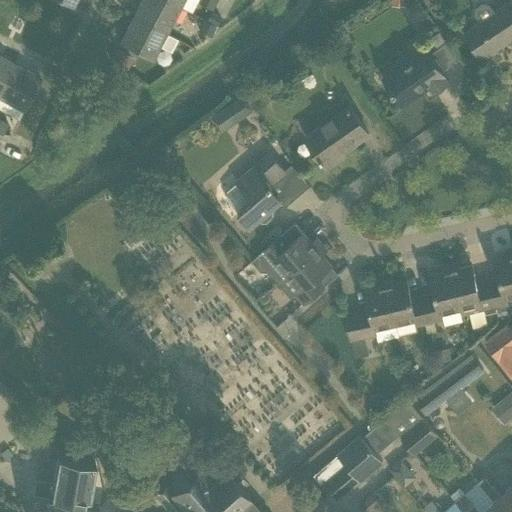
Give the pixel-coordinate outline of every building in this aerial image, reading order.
[(166,0),(141,0),(133,16),(166,33),(180,7),(166,0)] [(199,0),(199,2),(211,9),(216,0),(199,0)] [(506,42),(511,38),(511,3),(511,1),(495,12),(489,4),(483,3),(476,8),(474,14),(480,23),(465,33),(482,59),(499,47),(498,45),(505,40),(506,42)] [(216,26),(220,17),(210,12),(206,21),(216,26)] [(153,58),(166,33),(133,16),(120,42),(153,58)] [(214,26),(203,20),(197,30),(208,36),(214,26)] [(429,38),(433,43),(436,48),(446,42),(439,32),(429,38)] [(317,57),(324,57),(328,52),(328,46),(323,41),(317,41),(312,46),(312,53),(317,57)] [(118,49),(110,61),(126,71),(134,58),(118,49)] [(391,89),(402,105),(430,86),(434,92),(447,83),(443,77),(444,75),(426,49),(384,78),(391,89)] [(0,90),(14,64),(0,56),(0,90)] [(0,96),(24,108),(40,77),(14,64),(0,90),(0,96)] [(223,132),(253,112),(242,95),(211,116),(223,132)] [(305,136),(326,167),(344,155),(341,150),(355,140),(356,142),(369,133),(350,106),(305,136)] [(287,172),(274,157),(269,152),(254,164),(255,165),(222,194),(238,213),(250,226),(265,213),(266,215),(270,212),(268,211),(280,200),(270,188),(273,186),(272,185),(287,172)] [(277,282),(321,244),(317,239),(312,243),(303,233),(289,245),(281,235),(261,252),(252,260),(261,271),(268,271),(277,282)] [(306,304),(325,287),(317,277),(331,265),(321,254),(326,250),(321,244),(277,282),(278,282),(288,273),(301,288),(296,292),(306,304)] [(488,281),(494,308),(496,307),(506,305),(506,303),(507,303),(506,296),(511,294),(511,249),(508,250),(509,256),(496,260),(500,278),(488,281)] [(457,262),(450,264),(460,307),(461,316),(484,311),(485,315),(495,313),(494,308),(488,281),(477,283),(472,265),(458,268),(457,262)] [(435,293),(423,296),(431,333),(436,331),(435,320),(442,318),(440,312),(460,307),(450,264),(443,266),(444,272),(430,275),(435,293)] [(392,278),(385,279),(395,323),(415,318),(417,324),(425,322),(427,334),(431,333),(423,296),(412,299),(407,281),(393,284),(392,278)] [(375,327),(395,323),(385,279),(378,281),(379,287),(365,291),(370,308),(345,314),(351,340),(376,334),(375,327)] [(154,280),(145,288),(149,294),(159,286),(154,280)] [(508,314),(506,305),(496,307),(497,312),(498,316),(508,314)] [(511,331),(507,324),(485,341),(511,376),(511,331)] [(448,348),(436,351),(438,362),(450,360),(448,348)] [(418,403),(426,414),(484,371),(473,356),(419,396),(422,400),(418,403)] [(369,395),(373,414),(392,410),(388,391),(369,395)] [(511,391),(502,400),(511,412),(511,391)] [(17,399),(24,407),(33,400),(25,392),(17,399)] [(438,434),(408,398),(384,418),(399,435),(412,450),(411,451),(415,455),(438,434)] [(377,454),(399,435),(384,418),(362,438),(377,454)] [(383,461),(377,454),(362,438),(361,435),(337,455),(360,480),(383,461)] [(133,439),(117,436),(113,455),(129,458),(133,439)] [(322,485),(336,501),(360,480),(337,455),(314,475),(322,485)] [(48,497),(45,511),(95,511),(97,505),(80,502),(81,497),(88,498),(95,463),(57,456),(52,481),(35,478),(32,494),(48,497)] [(402,458),(390,468),(405,484),(416,474),(402,458)] [(211,477),(202,467),(199,463),(198,464),(198,463),(196,465),(197,466),(194,468),(192,466),(191,465),(189,464),(187,463),(185,463),(183,463),(181,463),(179,464),(178,464),(176,465),(174,467),(173,468),(172,470),(171,472),(171,474),(171,476),(171,478),(171,480),(172,481),(173,483),(174,485),(172,486),(171,487),(167,482),(167,481),(166,480),(166,481),(158,471),(146,481),(154,491),(155,492),(172,510),(169,511),(260,511),(258,509),(258,508),(257,508),(260,505),(258,504),(256,506),(255,505),(247,496),(247,495),(248,494),(247,494),(249,493),(247,491),(246,492),(241,487),(247,482),(235,468),(229,474),(224,468),(225,467),(224,466),(223,466),(222,466),(221,467),(221,468),(211,477)] [(485,476),(478,482),(494,500),(493,501),(504,511),(511,511),(511,484),(500,494),(485,476)] [(504,511),(493,501),(480,511),(465,494),(456,501),(465,511),(504,511)] [(361,506),(366,511),(377,502),(372,496),(361,506)] [(427,511),(441,511),(432,500),(423,507),(427,511)] [(465,511),(456,501),(443,511),(465,511)]
